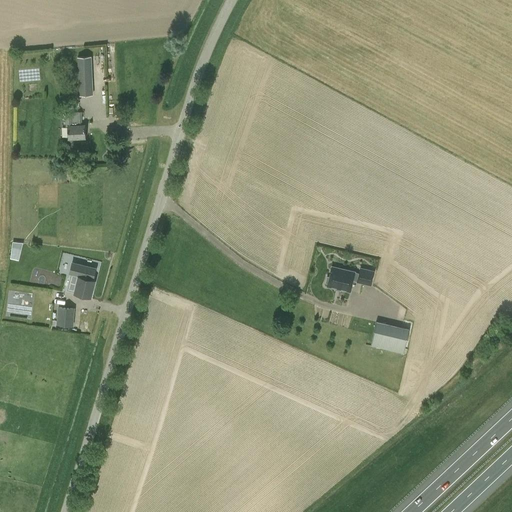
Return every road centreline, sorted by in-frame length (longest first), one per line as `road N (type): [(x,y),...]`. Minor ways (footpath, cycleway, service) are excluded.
road 1 (unclassified): [(67,511),(202,70),(237,0)]
road 2 (motorway): [(511,416),(408,511)]
